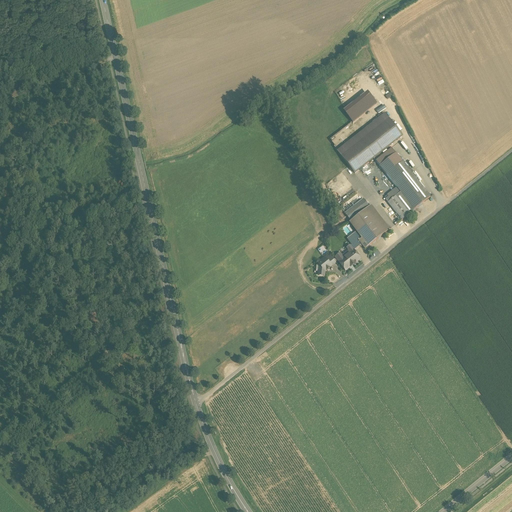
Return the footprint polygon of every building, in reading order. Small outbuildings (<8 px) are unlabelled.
[(376,104),(360,117),(364,123),(381,110),(376,104)] [(358,117),(352,109),(347,113),(353,120),(358,117)] [(384,114),(337,152),(355,174),(402,137),(384,114)] [(357,120),(331,141),(334,145),(361,125),(357,120)] [(430,198),(402,162),(386,175),(397,188),(387,196),(388,198),(390,201),(388,203),(402,220),(410,214),(430,198)] [(363,199),(355,206),(344,214),(350,221),(368,206),(363,199)] [(371,206),(350,222),(362,239),(359,241),(361,245),(365,250),(390,230),(371,206)] [(357,239),(351,244),(352,245),(350,247),(353,251),(361,245),(359,241),(357,239)] [(353,251),(350,247),(347,249),(351,253),(343,259),(340,255),(335,258),(346,272),(355,264),(356,264),(356,263),(360,260),(353,251)] [(335,264),(329,256),(326,259),(332,266),(335,264)] [(326,259),(325,260),(325,259),(318,264),(320,266),(318,276),(324,277),(324,272),(326,271),(329,269),(332,266),(326,259)]
